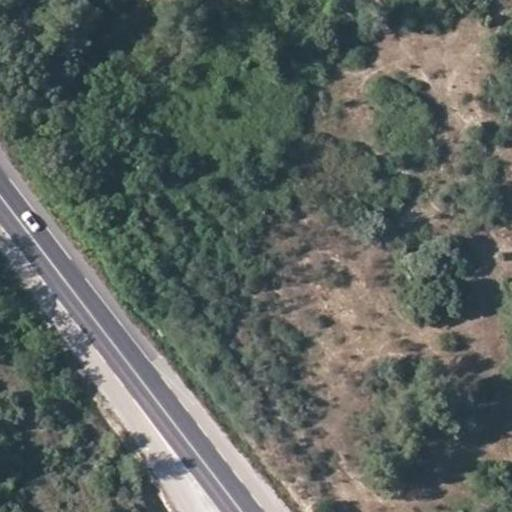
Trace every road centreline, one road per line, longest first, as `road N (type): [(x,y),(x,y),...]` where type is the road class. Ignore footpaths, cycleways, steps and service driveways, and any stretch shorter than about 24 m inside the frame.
road 1 (secondary): [(0,223),(193,511)]
road 2 (secondary): [(272,511),(190,407),(71,290)]
road 3 (primary): [(71,290),(242,511)]
